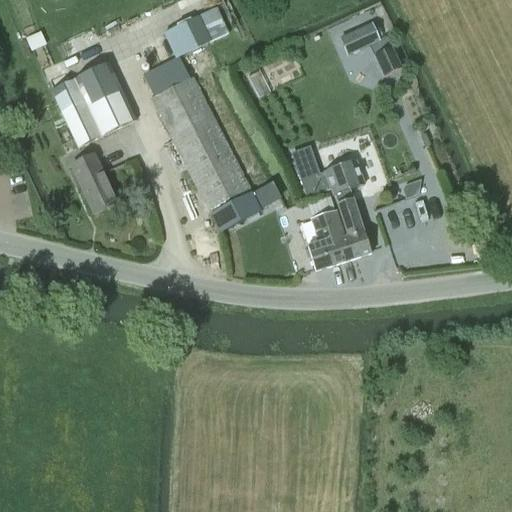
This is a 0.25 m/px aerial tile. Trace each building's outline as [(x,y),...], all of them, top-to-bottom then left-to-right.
[(348,57),(367,49),(377,44),(370,28),(341,41),(348,57)] [(374,59),(384,80),(401,72),(390,51),(374,59)] [(101,138),(135,122),(110,69),(75,86),(84,105),(61,115),(77,150),(101,139),(101,138)] [(219,235),(260,214),(192,81),(152,102),(219,235)] [(117,206),(103,177),(94,158),(69,170),(93,217),(117,206)] [(362,234),(349,193),(363,188),(355,166),(324,177),(336,209),(337,209),(347,240),(345,241),(352,263),(370,257),(363,234),(362,234)] [(396,178),(400,188),(421,180),(417,170),(396,178)] [(404,188),(402,192),(405,201),(418,197),(419,183),(404,188)] [(352,263),(345,241),(342,242),(334,214),(310,222),(318,245),(306,249),(314,275),(352,263)]
